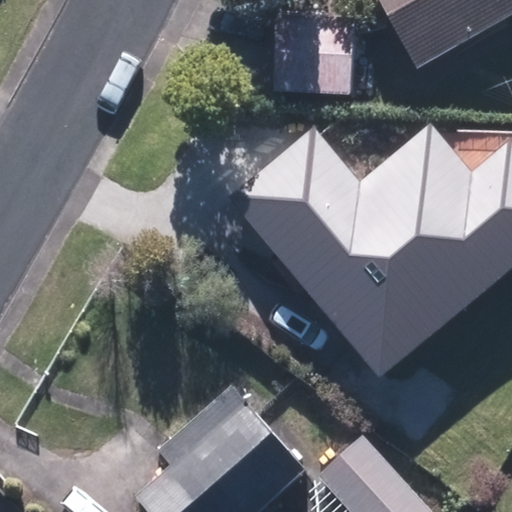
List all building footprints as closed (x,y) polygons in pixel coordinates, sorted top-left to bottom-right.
[(511,3),(511,0),(393,0),(428,56),(511,3)] [(357,17),(280,16),(280,87),(356,88),(357,17)] [(439,256),(316,115),(235,186),(357,326),(439,256)] [(248,511),(303,459),(224,377),(160,440),(178,458),(144,491),(160,507),(154,511),(248,511)] [(426,511),(437,501),(365,429),(327,466),(338,477),(321,494),(338,511),(426,511)]
